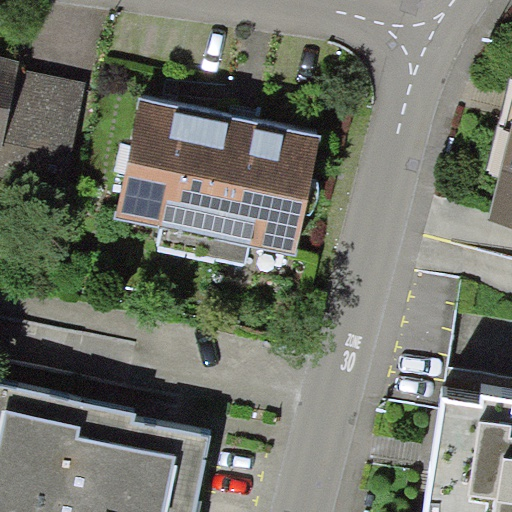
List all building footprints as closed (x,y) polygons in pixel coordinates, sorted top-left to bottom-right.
[(68,94),(4,81),(5,72),(0,71),(0,180),(48,190),(68,94)] [(112,219),(155,228),(151,248),(239,266),(243,246),(286,256),(311,137),(136,100),(112,219)] [(511,128),(490,218),(511,223),(511,128)] [(0,511),(191,511),(210,426),(132,410),(134,402),(0,374),(0,511)] [(511,511),(511,387),(442,377),(421,511),(511,511)]
